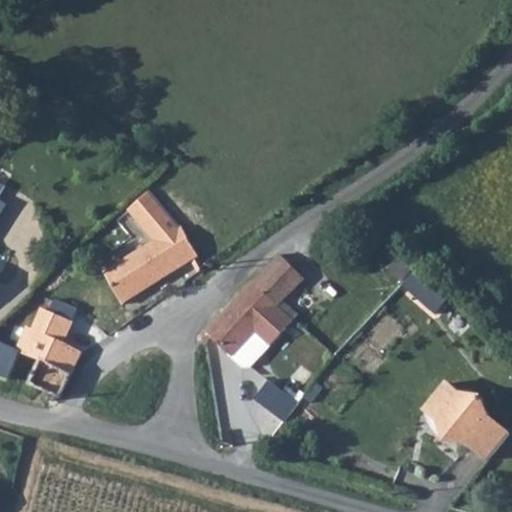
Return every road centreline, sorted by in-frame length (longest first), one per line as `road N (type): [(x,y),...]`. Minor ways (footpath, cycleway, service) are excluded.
road 1 (unclassified): [(511,63),(441,135),(204,307)]
road 2 (unclassified): [(177,457),(369,511)]
road 3 (unclassified): [(204,307),(105,368),(65,427)]
road 4 (unclassified): [(204,307),(177,457)]
